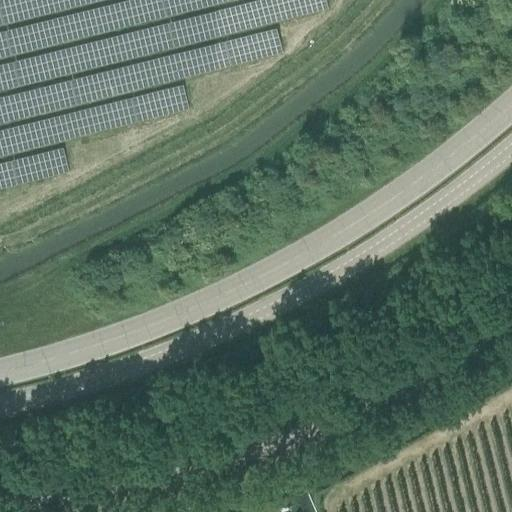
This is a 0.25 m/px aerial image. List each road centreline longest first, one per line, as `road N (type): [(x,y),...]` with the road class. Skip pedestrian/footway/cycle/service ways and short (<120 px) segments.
road 1 (tertiary): [(0,373),(188,310),(318,244),(402,192),(511,104)]
road 2 (unclassified): [(0,409),(126,370),(254,316),(347,268),(511,148)]
road 3 (unclassified): [(511,315),(280,439),(119,483),(0,502)]
